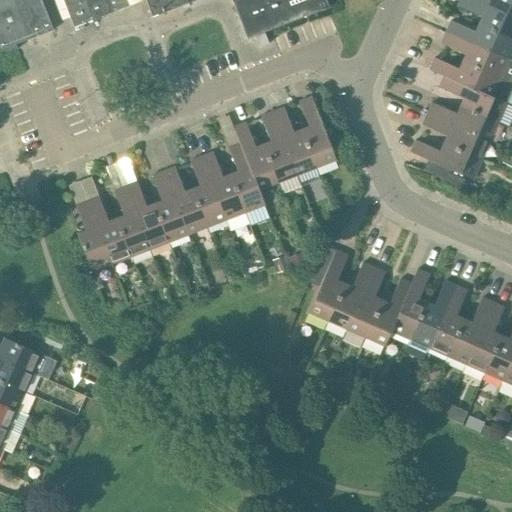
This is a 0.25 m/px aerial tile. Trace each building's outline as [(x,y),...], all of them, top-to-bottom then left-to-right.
[(38,37),(34,27),(47,21),(38,0),(0,0),(0,51),(6,50),(7,54),(18,50),(16,46),(38,37)] [(63,0),(75,28),(130,6),(127,0),(63,0)] [(146,0),(153,18),(172,10),(167,0),(146,0)] [(188,0),(167,0),(172,10),(190,3),(188,0)] [(329,7),(326,0),(232,0),(234,2),(248,39),(255,36),(265,33),(329,7)] [(511,37),(511,16),(475,0),(460,0),(458,5),(479,15),(480,12),(484,13),(479,24),(511,37)] [(511,0),(475,0),(511,16),(511,0)] [(452,21),(446,32),(509,59),(511,52),(511,37),(479,24),(475,34),(471,33),(473,30),(452,21)] [(511,60),(509,59),(446,32),(441,43),(463,53),(464,49),(467,51),(462,62),(511,84),(511,60)] [(269,43),(267,38),(265,33),(255,36),(259,47),(269,43)] [(429,71),(444,77),(507,104),(511,92),(511,84),(462,62),(458,71),(455,70),(456,67),(435,58),(429,71)] [(465,96),(460,107),(498,123),(507,104),(444,77),(439,88),(460,97),(461,95),(465,96)] [(312,126),(301,130),(316,168),(336,161),(311,97),(299,102),(308,123),(311,122),(312,126)] [(490,143),(498,123),(460,107),(456,118),(452,116),(453,113),(432,103),(427,115),(490,143)] [(297,176),(316,168),(301,130),(291,134),(289,131),(293,129),(284,107),(273,112),(297,176)] [(278,183),(297,176),(273,112),(262,116),(270,138),(273,137),(274,140),(263,145),(278,183)] [(481,161),(490,143),(427,115),(422,125),(444,135),(445,132),(449,134),(444,145),(481,161)] [(258,191),(278,183),(263,145),(252,149),(251,146),(254,144),(246,122),(233,127),(239,142),(258,191)] [(473,180),(481,161),(444,145),(440,155),(436,153),(437,150),(416,140),(410,152),(473,180)] [(258,191),(239,142),(228,146),(237,168),(240,167),(241,171),(230,175),(245,213),(264,205),(258,191)] [(202,156),(226,220),(230,231),(249,224),(245,213),(230,175),(220,179),(219,175),(222,174),(213,152),(202,156)] [(206,228),(226,220),(202,156),(190,161),(199,183),(202,181),(204,185),(192,190),(206,228)] [(188,235),(206,228),(192,190),(181,194),(180,190),(184,189),(175,167),(163,171),(188,235)] [(169,242),(188,235),(163,171),(152,175),(161,198),(163,197),(165,201),(154,205),(169,242)] [(150,249),(169,242),(154,205),(143,209),(142,205),(145,204),(136,182),(125,186),(150,249)] [(131,257),(150,249),(125,186),(113,191),(122,213),(125,212),(126,216),(116,219),(131,257)] [(111,264),(131,257),(116,219),(105,224),(104,220),(107,219),(98,196),(87,201),(111,264)] [(91,272),(111,264),(87,201),(76,205),(84,227),(88,226),(89,230),(77,235),(91,272)] [(330,229),(338,226),(335,217),(326,221),(330,229)] [(308,311),(328,320),(344,283),(333,279),(335,275),(338,276),(347,256),(326,246),(310,283),(318,287),(308,311)] [(328,320),(346,329),(373,267),(362,262),(353,282),(356,284),(354,288),(344,283),(328,320)] [(384,272),(373,267),(346,329),(365,337),(381,300),(370,295),(372,291),(375,293),(384,272)] [(417,269),(410,284),(389,331),(409,340),(425,303),(415,298),(416,295),(420,296),(430,275),(417,269)] [(383,345),(389,331),(410,284),(399,279),(390,299),(394,300),(392,305),(381,300),(365,337),(383,345)] [(409,340),(427,348),(455,286),(446,282),(436,303),(439,304),(437,308),(425,303),(409,340)] [(467,291),(455,286),(427,348),(446,356),(463,320),(452,315),(454,311),(457,312),(467,291)] [(446,356),(465,365),(493,303),(481,297),(471,319),(474,320),(473,324),(463,320),(446,356)] [(503,307),(493,303),(465,365),(483,373),(499,336),(489,331),(491,327),(494,329),(503,307)] [(499,336),(483,373),(502,381),(511,358),(511,326),(508,335),(511,337),(509,340),(499,336)] [(0,358),(34,374),(43,354),(38,352),(43,341),(12,327),(7,338),(5,337),(0,347),(0,358)] [(0,381),(26,393),(34,374),(0,358),(0,381)] [(511,358),(502,381),(511,385),(511,358)] [(368,383),(376,386),(379,379),(371,376),(368,383)] [(0,403),(17,411),(26,393),(0,381),(0,403)] [(0,426),(20,435),(28,416),(17,411),(0,403),(0,426)] [(467,412),(462,410),(457,412),(454,421),(461,424),(467,412)] [(464,426),(479,432),(484,421),(469,415),(464,426)] [(494,430),(484,425),(480,434),(490,439),(494,430)] [(0,448),(1,449),(12,454),(20,435),(0,426),(0,448)]
